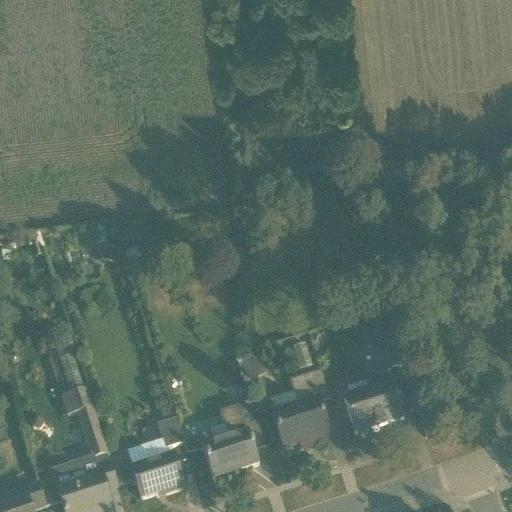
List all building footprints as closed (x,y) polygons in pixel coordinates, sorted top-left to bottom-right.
[(106,248),(101,261),(114,266),(119,252),(106,248)] [(313,346),(319,349),(326,336),(320,333),(313,346)] [(66,337),(53,341),(60,362),(73,358),(66,337)] [(375,345),(385,376),(403,370),(393,339),(375,345)] [(264,376),(252,359),(240,368),(252,385),(264,376)] [(66,392),(79,389),(73,365),(60,368),(66,392)] [(315,397),(326,394),(320,374),(289,383),(293,395),(267,403),(270,415),(276,434),(282,453),(312,444),(314,449),(330,444),(315,397)] [(338,386),(339,390),(348,417),(354,436),(356,435),(357,438),(369,434),(368,432),(403,421),(397,402),(392,384),(390,377),(371,383),(369,377),(338,386)] [(254,454),(251,445),(262,442),(250,405),(219,415),(224,429),(211,433),(214,444),(201,448),(212,482),(258,467),(254,454)] [(162,443),(162,444),(165,452),(169,450),(183,445),(175,421),(170,409),(159,413),(164,425),(160,426),(156,427),(162,443)] [(85,483),(56,492),(61,506),(62,511),(112,511),(107,495),(119,491),(118,489),(115,478),(114,477),(111,467),(110,467),(107,457),(93,413),(76,416),(90,460),(90,462),(92,461),(95,472),(83,476),(85,483)] [(125,454),(131,472),(135,484),(141,502),(165,494),(166,497),(183,491),(172,458),(169,450),(165,452),(162,444),(162,443),(125,454)] [(131,472),(115,478),(118,489),(135,484),(131,472)] [(36,489),(0,500),(0,511),(43,511),(39,497),(36,489)] [(56,492),(39,497),(43,511),(61,506),(56,492)]
